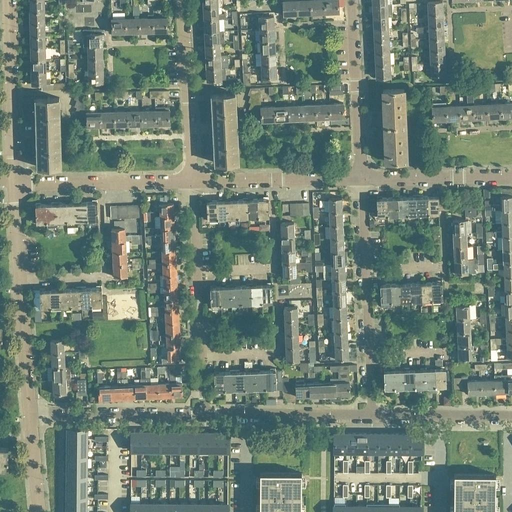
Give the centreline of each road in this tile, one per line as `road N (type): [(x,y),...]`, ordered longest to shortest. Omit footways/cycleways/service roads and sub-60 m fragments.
road 1 (residential): [(366,415),(358,179)]
road 2 (residential): [(203,414),(192,182)]
road 3 (residential): [(192,182),(183,0)]
road 4 (residential): [(358,179),(350,0)]
road 5 (residential): [(13,181),(192,182)]
road 6 (residential): [(203,414),(30,410)]
road 7 (residential): [(192,182),(358,179)]
road 8 (residential): [(366,415),(203,414)]
road 9 (residential): [(358,179),(511,176)]
road 10 (residential): [(511,418),(366,415)]
road 11 (residential): [(23,314),(13,181)]
